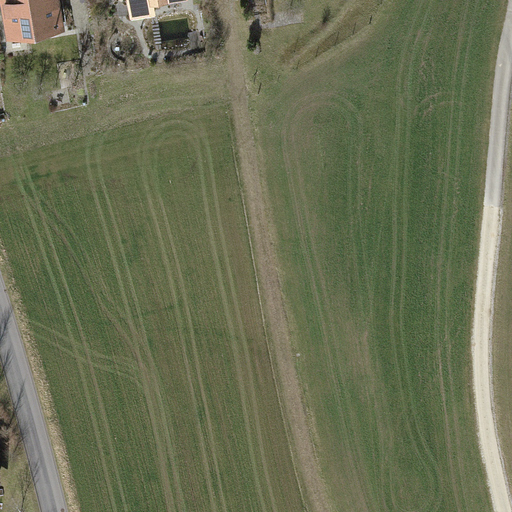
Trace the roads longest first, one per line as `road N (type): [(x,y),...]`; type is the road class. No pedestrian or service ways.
road 1 (track): [(322,511),(299,439),(252,201),(226,0)]
road 2 (track): [(511,20),(478,307),(477,386),(501,511)]
road 3 (tertiary): [(0,309),(55,511)]
